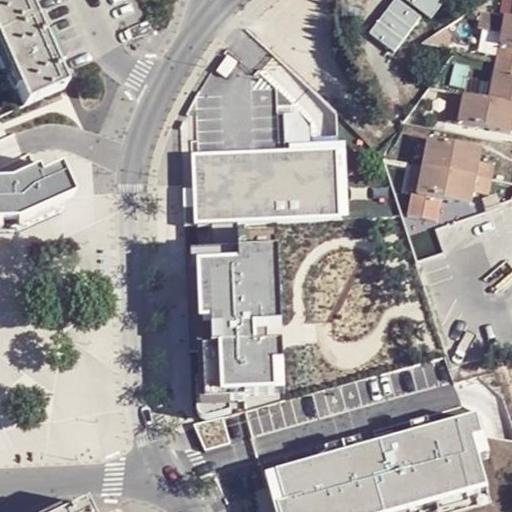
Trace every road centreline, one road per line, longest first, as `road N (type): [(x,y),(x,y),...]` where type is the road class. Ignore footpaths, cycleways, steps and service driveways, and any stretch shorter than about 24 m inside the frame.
road 1 (residential): [(162,478),(142,430),(129,354),(126,192)]
road 2 (residential): [(162,478),(0,485)]
road 3 (residential): [(87,0),(112,54),(164,85)]
